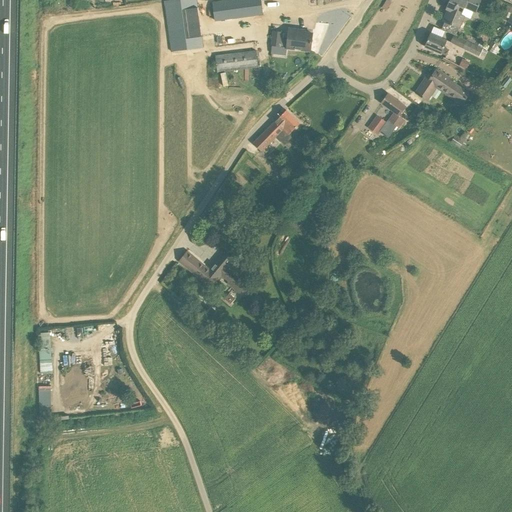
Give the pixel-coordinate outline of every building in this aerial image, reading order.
[(197,0),(171,0),(164,1),(171,52),(204,47),(197,0)] [(262,0),(229,0),(212,2),(215,21),(264,14),(262,0)] [(476,13),(481,0),(450,0),(447,9),(448,9),(443,21),(460,28),(465,16),(463,15),(466,9),(476,13)] [(217,27),(219,48),(253,45),(251,25),(217,27)] [(310,51),(313,34),(313,32),(305,31),(305,30),(289,27),(287,39),(282,38),(283,32),(273,31),(271,46),(286,48),(286,49),(295,50),(295,49),(310,51)] [(447,41),(440,38),(431,34),(425,47),(447,56),(449,50),(444,48),(447,41)] [(454,35),(450,43),(484,59),(488,51),(483,49),(454,35)] [(492,52),(497,46),(497,45),(493,42),(490,47),(488,49),(492,52)] [(256,50),(215,55),(217,73),(258,68),(256,50)] [(437,69),(438,69),(437,69),(432,76),(429,74),(416,93),(427,101),(436,87),(462,105),(469,94),(450,81),(451,79),(437,69)] [(407,106),(396,99),(388,93),(381,103),(394,112),(388,120),(389,121),(386,125),(397,132),(399,128),(400,129),(406,120),(405,120),(407,116),(402,112),(407,106)] [(300,124),(293,117),(286,110),(279,117),(280,117),(253,143),(262,152),(277,137),(285,145),(294,136),(291,133),(300,124)] [(377,134),(386,122),(378,117),(369,128),(377,134)] [(303,165),(297,171),(302,175),(307,169),(303,165)] [(209,269),(195,258),(188,251),(180,261),(199,277),(196,280),(204,287),(208,284),(210,286),(232,258),(224,251),(209,269)] [(240,294),(247,285),(248,284),(226,266),(219,275),(228,282),(227,284),(240,294)] [(235,298),(229,294),(225,299),(230,304),(235,298)] [(278,301),(273,306),(282,313),(283,312),(288,317),(289,310),(278,301)] [(51,332),(39,332),(41,372),(53,372),(51,332)]
